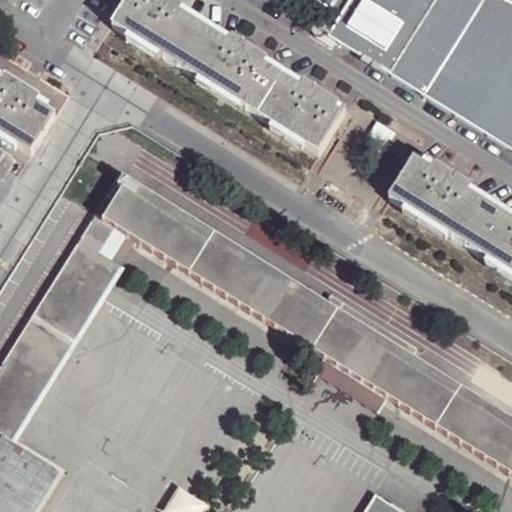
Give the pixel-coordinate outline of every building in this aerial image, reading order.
[(180,73),(204,35),(180,19),(183,14),(159,0),(132,0),(113,31),(180,73)] [(511,9),(496,0),(310,0),(326,10),(330,3),(344,14),(337,25),(331,22),(323,36),(511,152),(511,9)] [(258,121),(283,84),(263,72),(267,66),(233,45),(229,50),(204,35),(180,73),(258,121)] [(0,87),(0,140),(32,160),(56,122),(37,110),(41,103),(7,82),(3,89),(0,87)] [(283,84),(258,121),(320,160),(344,122),(336,117),(340,112),(304,90),(300,95),(283,84)] [(468,251),(491,214),(468,200),(472,194),(436,172),(433,178),(413,166),(391,203),(468,251)] [(102,224),(118,234),(301,349),(326,307),(128,182),(126,184),(122,182),(118,189),(123,192),(111,209),(102,224)] [(104,205),(95,220),(102,224),(111,209),(104,205)] [(511,227),(491,214),(468,251),(511,278),(511,227)] [(95,220),(3,367),(37,388),(114,264),(103,256),(118,234),(102,224),(95,220)] [(330,300),(326,307),(412,360),(416,353),(330,300)] [(326,307),(301,349),(312,356),(324,363),(388,403),(412,360),(326,307)] [(511,422),(412,360),(388,403),(511,479),(511,422)] [(388,403),(324,363),(315,378),(378,417),(388,403)] [(37,388),(3,367),(0,372),(0,511),(34,511),(58,474),(6,440),(37,388)] [(397,511),(376,499),(368,511),(397,511)]
